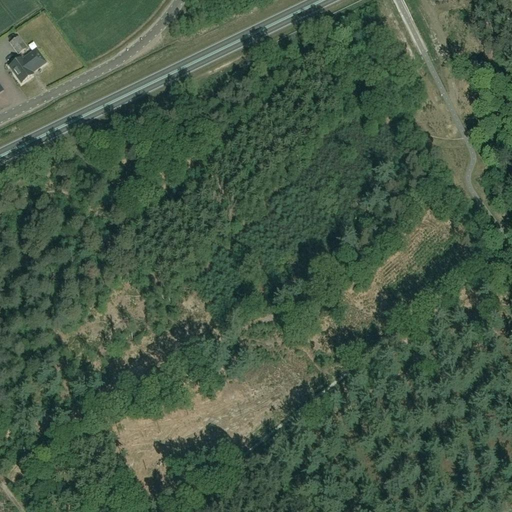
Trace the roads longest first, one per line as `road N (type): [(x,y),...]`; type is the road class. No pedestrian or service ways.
road 1 (trunk): [(0,158),(322,0)]
road 2 (unclassified): [(0,119),(134,50),(181,0)]
